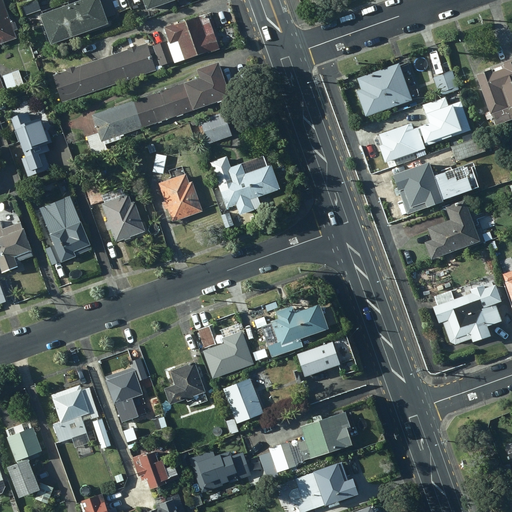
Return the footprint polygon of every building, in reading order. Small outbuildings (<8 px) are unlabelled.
[(34,0),(15,7),(19,18),(39,12),(34,0)] [(103,27),(93,0),(85,0),(64,7),(75,37),(103,27)] [(138,0),(142,11),(172,1),(171,0),(138,0)] [(8,25),(1,5),(0,5),(0,44),(14,40),(11,32),(15,31),(12,23),(8,25)] [(75,37),(64,7),(35,17),(46,47),(75,37)] [(206,54),(217,50),(205,15),(177,24),(177,22),(165,26),(166,28),(162,29),(167,45),(175,42),(182,61),(205,53),(206,54)] [(165,42),(151,47),(158,68),(172,63),(165,42)] [(125,51),(99,60),(107,87),(152,71),(143,45),(134,48),(134,46),(125,49),(125,51)] [(60,103),(107,87),(99,60),(73,69),(73,68),(64,70),(64,72),(51,77),(60,103)] [(511,62),(473,77),(487,117),(488,116),(492,127),(510,121),(511,122),(511,121),(511,62)] [(408,102),(396,65),(354,80),(358,91),(355,92),(363,117),(408,102)] [(197,81),(184,85),(193,110),(226,99),(215,67),(195,73),(197,81)] [(0,77),(6,92),(22,87),(17,71),(0,77)] [(451,72),(432,79),(438,97),(457,90),(451,72)] [(184,85),(156,95),(164,120),(193,110),(184,85)] [(133,130),(164,120),(156,95),(125,105),(133,130)] [(99,141),(133,130),(125,105),(90,117),(99,141)] [(415,120),(411,108),(384,117),(389,130),(415,120)] [(222,113),(198,121),(206,145),(230,137),(222,113)] [(29,123),(25,114),(8,120),(12,132),(9,132),(17,155),(20,154),(22,159),(21,159),(25,173),(27,173),(29,177),(49,170),(43,154),(47,152),(45,146),(50,144),(45,131),(40,133),(37,124),(39,123),(38,120),(29,123)] [(383,163),(423,150),(422,148),(430,145),(426,133),(418,136),(418,135),(410,137),(409,135),(412,134),(409,125),(376,136),(380,147),(378,147),(383,163)] [(488,152),(482,137),(451,148),(456,164),(488,152)] [(152,145),(146,147),(148,154),(154,152),(152,145)] [(164,158),(154,157),(152,172),(162,174),(164,158)] [(224,158),(208,164),(224,210),(234,206),(237,216),(259,208),(255,199),(277,191),(269,167),(243,176),(239,165),(228,169),(224,158)] [(431,180),(425,165),(390,177),(395,193),(401,191),(407,210),(421,205),(423,210),(469,193),(465,181),(455,185),(454,180),(445,183),(442,175),(431,180)] [(156,185),(170,223),(200,212),(189,183),(187,184),(183,176),(156,185)] [(128,204),(125,196),(99,205),(113,244),(143,233),(132,205),(128,204)] [(477,244),(462,203),(443,209),(448,223),(426,231),(429,241),(423,243),(429,261),(477,244)] [(34,225),(43,222),(36,205),(28,208),(34,225)] [(233,228),(228,214),(219,217),(224,231),(233,228)] [(71,254),(87,247),(74,215),(45,227),(48,236),(47,236),(51,246),(43,250),(50,266),(57,263),(58,265),(73,259),(71,254)] [(11,260),(28,253),(16,224),(0,230),(0,274),(14,269),(11,260)] [(511,271),(508,273),(510,278),(501,281),(511,311),(511,271)] [(6,281),(0,282),(0,306),(13,302),(6,281)] [(498,305),(492,287),(482,291),(481,287),(468,291),(469,296),(452,301),(449,292),(434,297),(437,306),(431,308),(437,325),(441,324),(447,344),(452,346),(468,341),(469,345),(487,339),(484,328),(498,324),(492,306),(498,305)] [(299,338),(326,329),(318,304),(300,310),(299,306),(268,317),(278,346),(299,338)] [(215,347),(208,327),(196,331),(203,351),(215,347)] [(222,345),(202,353),(212,380),(252,365),(241,333),(220,340),(222,345)] [(329,344),(296,356),(304,378),(337,366),(329,344)] [(202,391),(192,361),(167,369),(173,384),(161,389),(166,403),(202,391)] [(103,379),(118,420),(135,414),(129,398),(141,393),(132,368),(103,379)] [(248,381),(221,391),(232,418),(236,428),(263,418),(248,381)] [(96,415),(87,386),(79,389),(79,387),(49,397),(57,421),(50,423),(56,442),(84,432),(78,415),(86,412),(88,418),(96,415)] [(300,459),(348,443),(343,429),(348,427),(343,412),(298,427),(302,440),(295,443),(300,459)] [(100,418),(91,421),(99,447),(108,445),(100,418)] [(236,428),(232,418),(223,421),(228,434),(237,430),(236,428)] [(38,450),(30,426),(5,435),(13,459),(38,450)] [(299,464),(289,439),(267,448),(276,472),(299,464)] [(154,460),(149,449),(128,458),(135,475),(136,474),(138,479),(142,478),(145,487),(161,481),(161,479),(165,477),(158,458),(154,460)] [(236,479),(226,450),(213,455),(211,449),(187,458),(199,492),(236,479)] [(32,489),(21,459),(5,464),(16,495),(32,489)] [(294,504),(296,511),(299,511),(355,493),(349,477),(341,480),(335,462),(293,477),(302,501),(294,504)] [(183,511),(176,494),(155,502),(156,504),(139,510),(139,511),(183,511)] [(105,511),(101,501),(97,502),(95,495),(78,501),(82,511),(105,511)]
